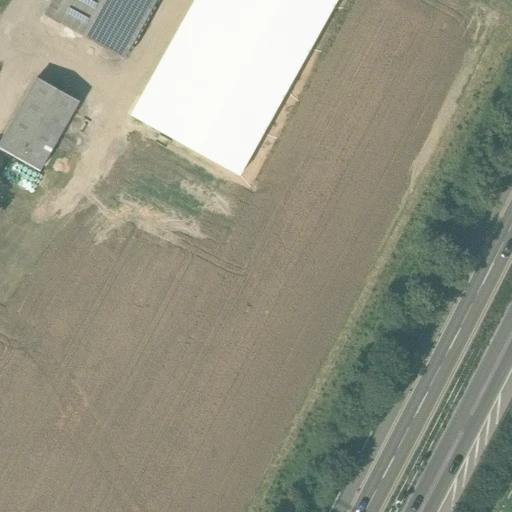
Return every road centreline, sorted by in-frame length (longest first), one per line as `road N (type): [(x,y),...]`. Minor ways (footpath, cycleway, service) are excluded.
road 1 (motorway): [(511,241),(441,392),(372,511)]
road 2 (motorway): [(421,511),(511,339)]
